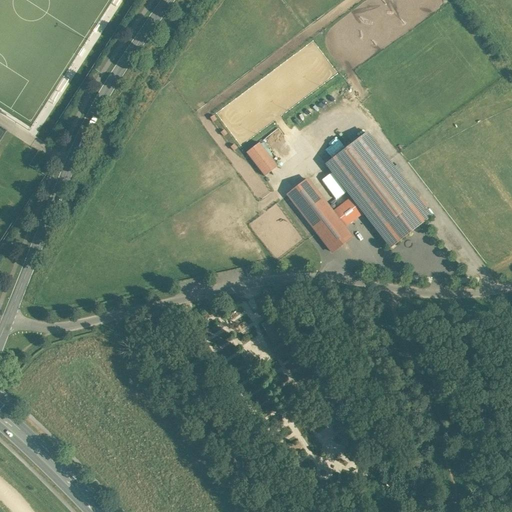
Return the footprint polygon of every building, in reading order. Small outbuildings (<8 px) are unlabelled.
[(385,106),(375,114),(390,133),(400,126),(385,106)] [(431,215),(368,131),(325,163),(351,195),(362,210),(390,247),(431,215)] [(277,163),(259,141),(246,151),(265,175),(277,163)] [(333,209),(308,177),(287,193),(332,252),(353,236),(344,225),(333,209)] [(351,195),(333,209),(344,225),(362,210),(351,195)] [(234,336),(254,325),(247,313),(252,310),(248,304),(229,314),(233,321),(228,324),(234,336)] [(287,337),(274,317),(269,319),(261,325),(267,335),(272,332),(275,336),(274,336),(278,343),(287,337)]
